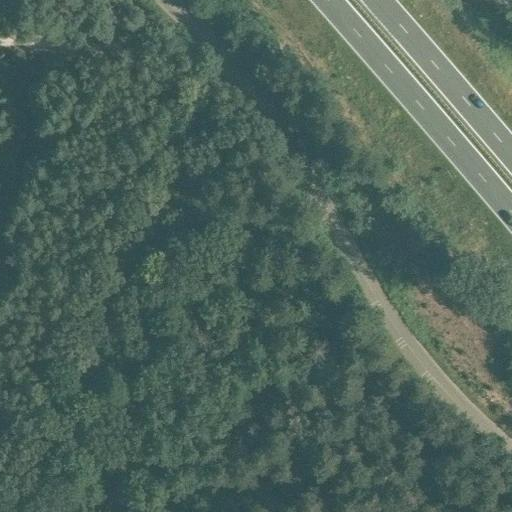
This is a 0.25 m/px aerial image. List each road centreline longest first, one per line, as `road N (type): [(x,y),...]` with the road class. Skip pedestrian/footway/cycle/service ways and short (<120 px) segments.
road 1 (unclassified): [(511,456),(410,353),(271,120),(169,0)]
road 2 (trunk): [(325,0),(511,214)]
road 3 (track): [(215,105),(151,55),(0,45)]
road 4 (trunk): [(511,154),(376,0)]
